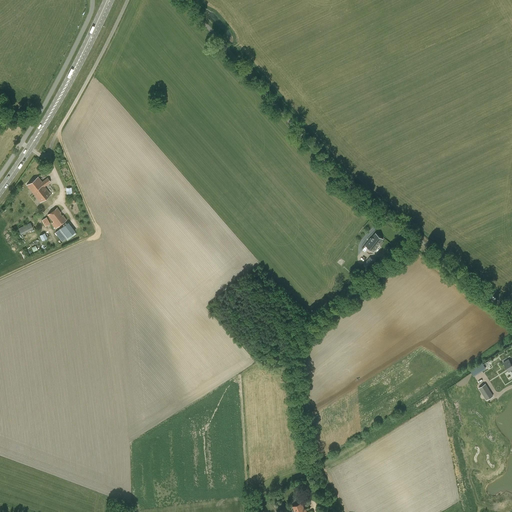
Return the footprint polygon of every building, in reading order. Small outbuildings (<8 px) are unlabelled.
[(45,186),(51,182),(48,178),(42,181),(38,176),(27,185),(40,202),(51,194),(45,186)] [(47,215),(49,216),(53,222),(50,224),(54,229),(57,227),(67,220),(63,215),(62,215),(60,213),(61,212),(57,207),(47,215)] [(30,223),(18,228),(21,234),(33,229),(30,223)] [(62,242),(74,232),(67,223),(55,233),(62,242)] [(379,245),(383,239),(376,233),(371,238),(365,245),(374,252),(379,245)] [(369,268),(375,260),(370,256),(364,264),(369,268)] [(361,278),(364,275),(356,268),(352,271),(361,278)] [(471,369),(475,375),(487,368),(484,362),(471,369)] [(492,396),(485,384),(479,387),(487,400),(492,396)] [(312,511),(309,511),(307,511),(306,509),(305,509),(302,502),(292,506),(294,511),(312,511)]
